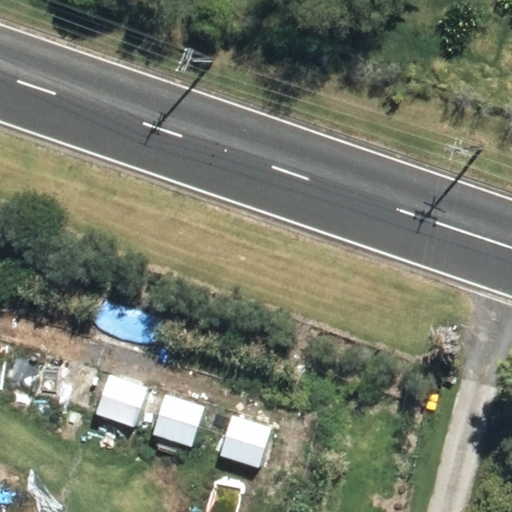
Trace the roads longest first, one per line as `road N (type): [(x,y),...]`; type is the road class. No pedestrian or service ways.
road 1 (unclassified): [(0,75),(511,247)]
road 2 (unclassified): [(511,247),(458,511)]
